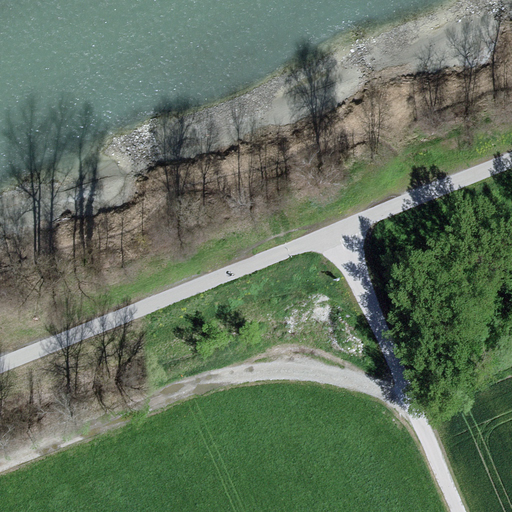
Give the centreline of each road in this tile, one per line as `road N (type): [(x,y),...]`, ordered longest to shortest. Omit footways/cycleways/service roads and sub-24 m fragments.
road 1 (track): [(511,160),(0,369)]
road 2 (track): [(0,464),(254,371),(410,403)]
road 3 (track): [(335,232),(457,511)]
